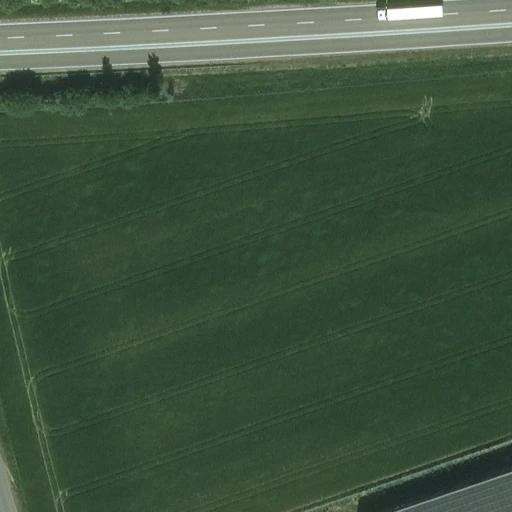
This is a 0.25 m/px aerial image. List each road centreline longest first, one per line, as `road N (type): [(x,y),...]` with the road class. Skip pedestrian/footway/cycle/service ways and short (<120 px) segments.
road 1 (trunk): [(511,10),(0,41)]
road 2 (trunk): [(0,65),(511,35)]
